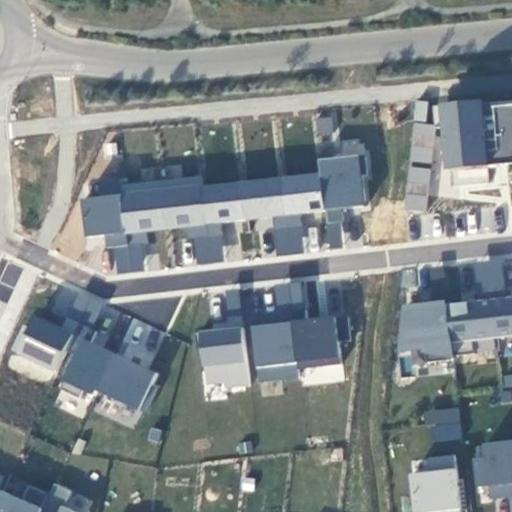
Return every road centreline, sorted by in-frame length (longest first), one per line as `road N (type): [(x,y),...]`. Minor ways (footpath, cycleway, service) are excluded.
road 1 (residential): [(0,256),(107,288),(511,238)]
road 2 (tertiary): [(16,48),(150,67),(511,32)]
